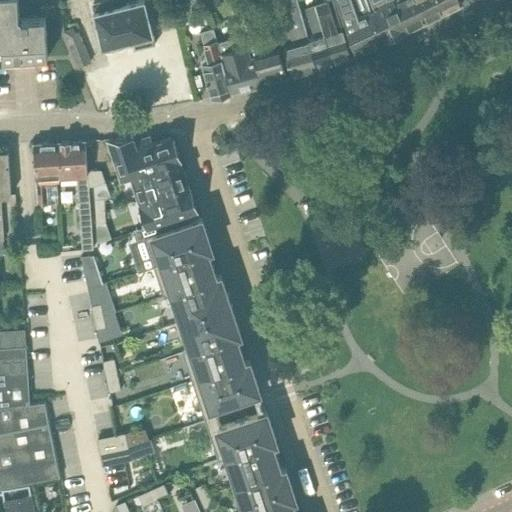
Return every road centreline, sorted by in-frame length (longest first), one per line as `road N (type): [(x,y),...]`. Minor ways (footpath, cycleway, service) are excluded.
road 1 (residential): [(324,511),(192,119)]
road 2 (residential): [(511,0),(368,68),(192,119)]
road 3 (residential): [(192,119),(0,129)]
